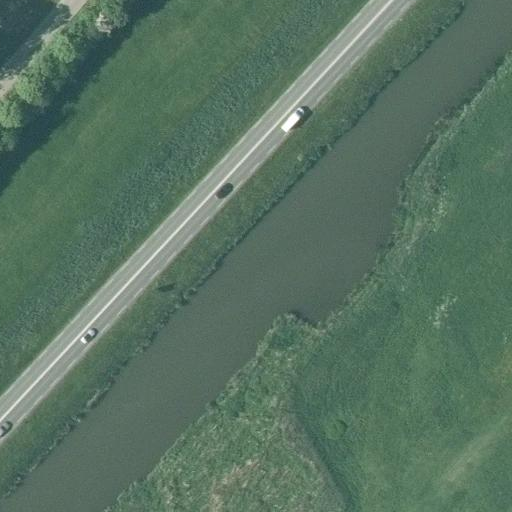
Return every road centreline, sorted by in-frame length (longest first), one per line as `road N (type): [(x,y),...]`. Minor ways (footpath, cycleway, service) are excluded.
road 1 (primary): [(0,421),(391,0)]
road 2 (track): [(511,403),(412,511)]
road 3 (unclassified): [(0,92),(81,0)]
